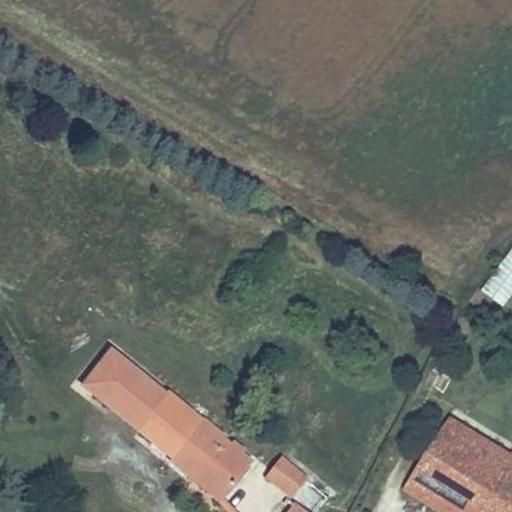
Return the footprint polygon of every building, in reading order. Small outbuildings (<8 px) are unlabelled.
[(511,247),(480,293),(504,309),(511,297),(511,247)] [(96,385),(119,355),(111,348),(79,386),(169,458),(183,442),(163,426),(147,424),(96,385)] [(169,464),(218,504),(253,460),(243,453),(246,449),(233,440),(230,443),(225,439),(225,433),(206,419),(199,416),(169,391),(162,389),(119,355),(96,385),(147,424),(163,426),(183,442),(169,458),(169,464)] [(511,511),(511,455),(451,417),(405,491),(438,511),(454,511),(462,500),(481,511),(511,511)] [(263,478),(292,498),(308,477),(281,456),(263,478)] [(481,511),(462,500),(454,511),(481,511)] [(308,511),(294,501),(286,511),(308,511)]
